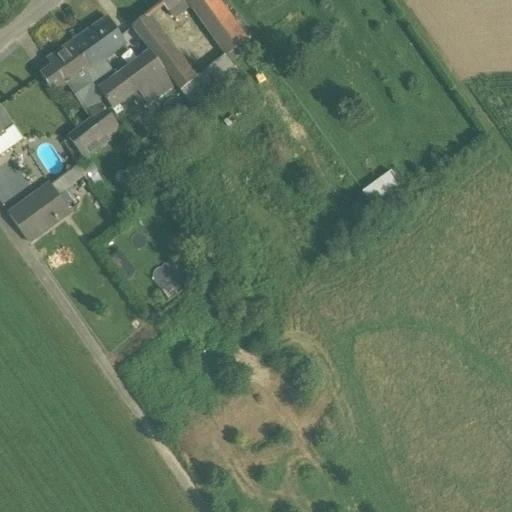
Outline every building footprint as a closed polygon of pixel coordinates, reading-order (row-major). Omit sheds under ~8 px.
[(161,0),(167,8),(178,0),(191,0),(197,7),(207,0),(161,0)] [(248,43),(216,0),(207,0),(197,7),(232,55),(248,43)] [(186,70),(146,17),(131,28),(151,55),(164,71),(171,81),(186,70)] [(108,19),(73,44),(90,67),(125,43),(108,19)] [(73,44),(48,62),(53,69),(42,77),(54,93),(90,67),(73,44)] [(151,55),(100,94),(111,111),(164,71),(151,55)] [(196,79),(179,91),(197,114),(244,78),(227,55),(196,79)] [(186,70),(171,81),(179,91),(196,79),(188,68),(186,70)] [(32,130),(11,99),(0,107),(0,108),(14,128),(21,138),(32,130)] [(100,102),(88,110),(96,120),(107,112),(100,102)] [(14,128),(0,108),(0,127),(5,135),(14,128)] [(120,131),(107,112),(96,120),(69,139),(83,157),(120,131)] [(60,178),(51,185),(58,195),(68,188),(60,178)] [(51,185),(9,216),(29,243),(71,212),(58,195),(51,185)]
